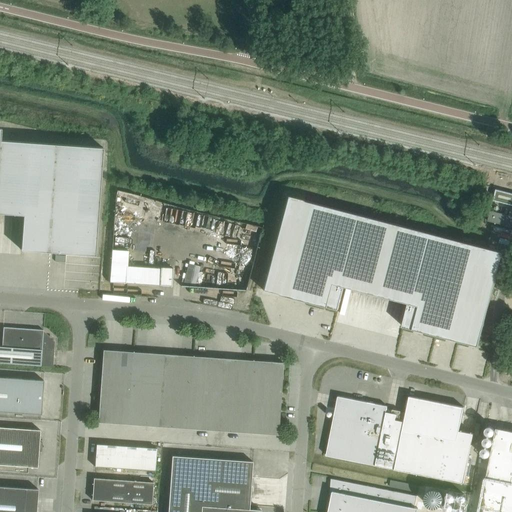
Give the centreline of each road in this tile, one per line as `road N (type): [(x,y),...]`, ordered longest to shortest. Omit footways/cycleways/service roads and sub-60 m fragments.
road 1 (unclassified): [(511,127),(253,63)]
road 2 (unclassified): [(253,63),(0,6)]
road 3 (unclassified): [(308,341),(160,308),(81,303)]
road 4 (unclassified): [(511,395),(308,341)]
road 5 (unclassified): [(66,511),(81,303)]
road 6 (unclassified): [(296,511),(308,341)]
